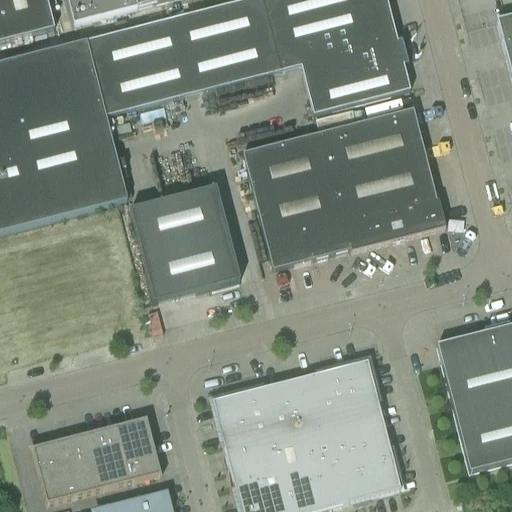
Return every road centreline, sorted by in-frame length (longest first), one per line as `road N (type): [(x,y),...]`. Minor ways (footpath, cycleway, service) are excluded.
road 1 (unclassified): [(508,277),(436,0)]
road 2 (residential): [(176,360),(388,307)]
road 3 (residential): [(440,511),(388,307)]
road 4 (residential): [(0,405),(176,360)]
road 5 (residential): [(176,360),(215,511)]
road 6 (residential): [(388,307),(508,277)]
